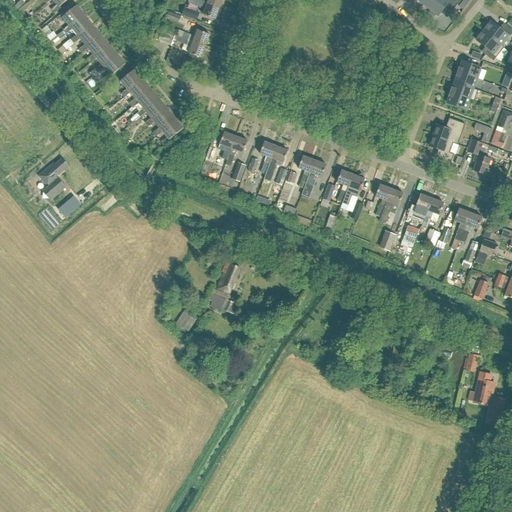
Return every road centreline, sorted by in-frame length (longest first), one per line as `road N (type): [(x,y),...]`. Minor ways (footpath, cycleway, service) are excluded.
road 1 (track): [(464,323),(232,223)]
road 2 (residential): [(0,47),(141,215)]
road 3 (residential): [(400,166),(218,96)]
road 4 (residential): [(96,0),(154,63),(218,96)]
road 5 (residential): [(400,166),(446,46)]
